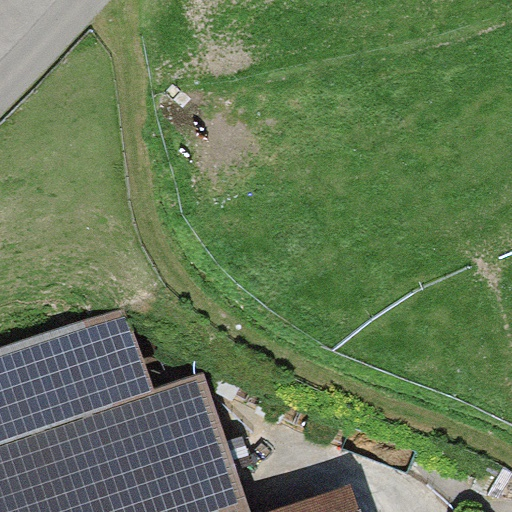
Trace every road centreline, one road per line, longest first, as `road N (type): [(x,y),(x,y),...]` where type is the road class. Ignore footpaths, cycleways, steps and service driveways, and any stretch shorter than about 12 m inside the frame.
road 1 (track): [(131,0),(145,25),(157,162),(192,253),(278,335),(511,441)]
road 2 (unclassified): [(108,0),(0,117)]
